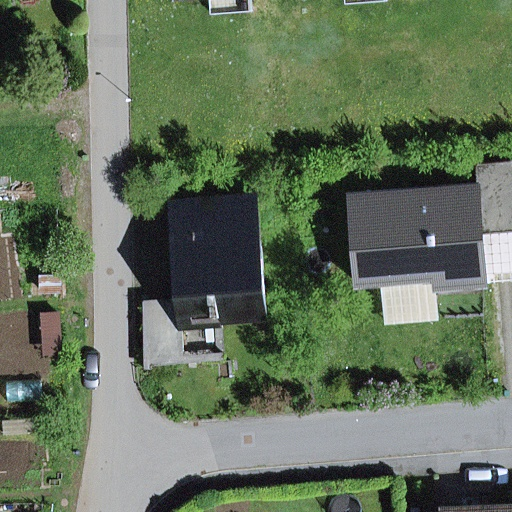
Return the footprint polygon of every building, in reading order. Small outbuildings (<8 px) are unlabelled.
[(213,0),(214,16),(253,13),(252,0),(213,0)] [(478,190),(481,226),(511,223),(511,162),(476,166),(478,190)] [(481,226),(478,190),(353,200),(360,285),(384,283),(437,279),(436,272),(485,268),(481,226)] [(224,321),(267,318),(260,210),(172,216),(178,300),(144,303),(145,369),(225,363),(224,321)] [(485,268),(486,288),(511,286),(511,223),(481,226),(485,268)] [(387,323),(440,319),(437,279),(384,283),(387,323)]
